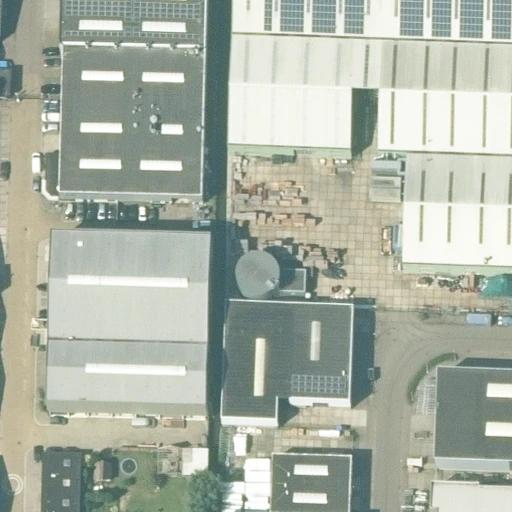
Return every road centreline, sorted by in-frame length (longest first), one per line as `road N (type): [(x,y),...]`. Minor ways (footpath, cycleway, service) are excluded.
road 1 (unclassified): [(10,511),(28,0)]
road 2 (unclassified): [(386,511),(391,369),(422,340),(511,342)]
